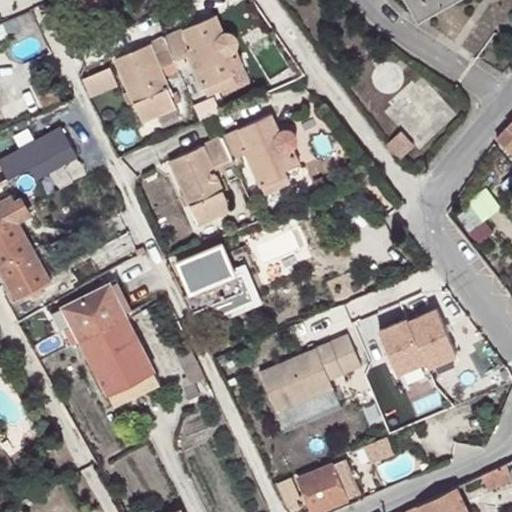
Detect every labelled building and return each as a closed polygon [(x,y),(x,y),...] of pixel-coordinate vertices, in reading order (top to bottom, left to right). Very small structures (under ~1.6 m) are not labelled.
[(48,0),(50,4),(59,0),(61,0),(71,22),(104,7),(101,0),(48,0)] [(413,0),(420,12),(440,0),(413,0)] [(216,22),(165,45),(175,68),(188,62),(207,105),(225,97),(223,91),(236,85),(234,78),(243,74),(237,58),(239,54),(239,50),(237,46),(234,43),(230,42),(225,43),(216,22)] [(175,68),(165,45),(117,67),(130,99),(136,112),(144,131),(179,118),(162,78),(177,73),(175,68)] [(108,67),(82,78),(89,95),(115,84),(108,67)] [(418,143),(451,110),(419,77),(385,110),(418,143)] [(223,91),(225,97),(239,91),(236,85),(223,91)] [(136,112),(130,99),(121,103),(127,116),(136,112)] [(277,122),(222,146),(237,178),(244,175),(240,166),(248,163),(266,204),(279,199),(276,191),(286,187),(284,181),(299,174),(293,159),(296,151),(295,148),(291,143),(287,142),(285,142),(277,122)] [(511,122),(498,138),(497,139),(511,152),(511,122)] [(393,151),(407,164),(420,151),(408,138),(393,151)] [(237,178),(222,146),(172,168),(200,233),(231,219),(214,178),(222,175),(229,191),(240,187),(237,178)] [(276,191),(279,199),(289,194),(286,187),(276,191)] [(0,267),(33,251),(18,221),(29,216),(21,201),(14,205),(11,197),(0,202),(0,267)] [(235,242),(178,267),(192,298),(185,301),(199,330),(261,303),(235,242)] [(49,281),(33,251),(0,267),(0,288),(7,302),(27,292),(37,287),(49,281)] [(443,282),(429,266),(367,292),(375,310),(443,282)] [(62,309),(79,340),(126,317),(131,315),(115,283),(62,309)] [(37,287),(27,292),(30,297),(40,292),(37,287)] [(64,348),(79,340),(62,309),(49,316),(64,348)] [(406,318),(378,330),(396,371),(423,360),(426,366),(455,354),(437,309),(407,321),(406,318)] [(126,317),(79,340),(106,393),(153,369),(126,317)] [(350,338),(258,375),(282,432),(336,409),(327,387),(363,372),(350,338)] [(196,363),(186,342),(172,348),(187,381),(201,375),(196,363)] [(153,369),(106,393),(112,406),(159,382),(153,369)] [(312,511),(315,511),(357,496),(343,461),(298,479),(312,511)] [(511,478),(511,473),(507,462),(480,475),(487,490),(511,478)] [(287,498),(299,493),(293,479),(281,484),(287,498)] [(466,511),(455,486),(400,511),(466,511)]
